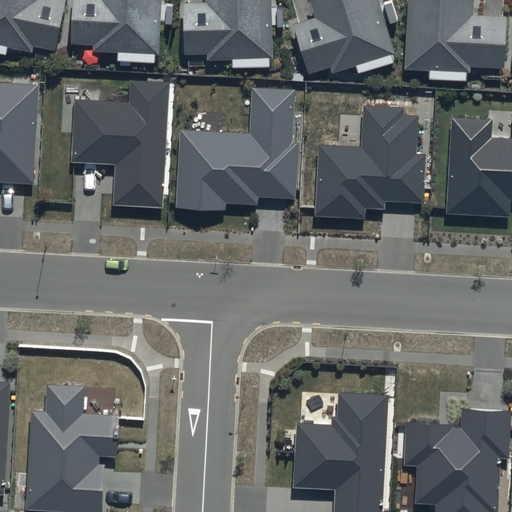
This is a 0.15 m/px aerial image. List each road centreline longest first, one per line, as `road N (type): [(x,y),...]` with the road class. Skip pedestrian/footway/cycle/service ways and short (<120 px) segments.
road 1 (residential): [(511,306),(213,294)]
road 2 (residential): [(204,511),(213,294)]
road 3 (residential): [(213,294),(0,282)]
